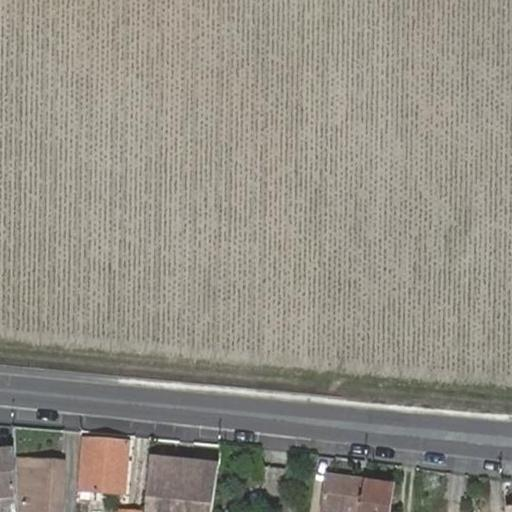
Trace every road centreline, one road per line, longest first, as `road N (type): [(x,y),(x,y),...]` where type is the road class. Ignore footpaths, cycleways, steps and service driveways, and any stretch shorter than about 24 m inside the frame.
road 1 (tertiary): [(0,390),(511,441)]
road 2 (track): [(0,349),(511,396)]
